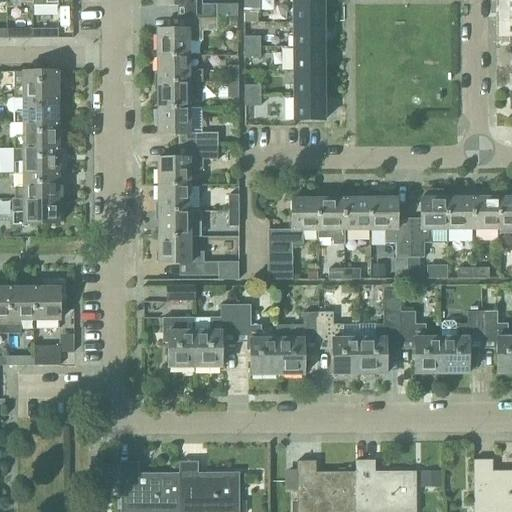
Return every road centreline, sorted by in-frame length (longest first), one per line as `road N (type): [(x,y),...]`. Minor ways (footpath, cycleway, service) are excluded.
road 1 (residential): [(113,421),(112,0)]
road 2 (residential): [(113,421),(511,419)]
road 3 (residential): [(253,284),(252,161),(476,159)]
road 4 (residential): [(476,159),(475,0)]
